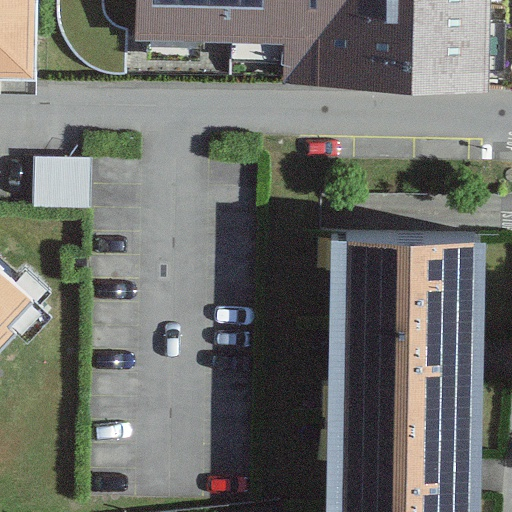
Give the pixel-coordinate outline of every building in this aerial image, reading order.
[(31,0),(0,0),(0,61),(30,63),(31,0)] [(482,82),(483,0),(144,0),(143,36),(289,40),(288,77),(482,82)] [(37,148),(35,196),(93,199),(95,151),(37,148)] [(475,511),(484,235),(344,231),(335,511),(475,511)] [(0,350),(21,330),(0,309),(0,307),(23,284),(0,261),(0,350)]
